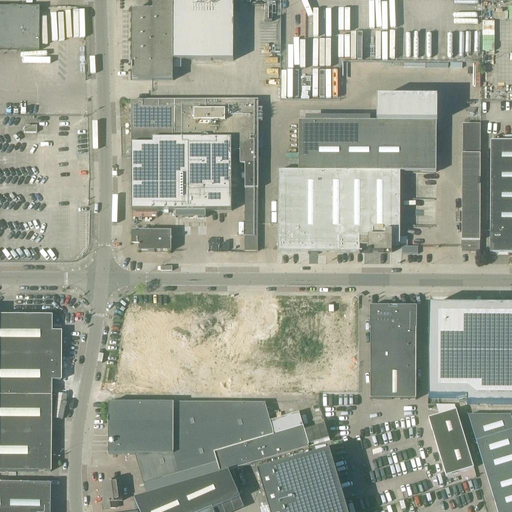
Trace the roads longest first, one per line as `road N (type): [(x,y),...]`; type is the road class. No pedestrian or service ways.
road 1 (unclassified): [(104,276),(511,279)]
road 2 (unclassified): [(75,511),(79,411),(104,276)]
road 3 (unclassified): [(104,276),(103,115)]
road 4 (unknown): [(103,94),(69,94),(65,31),(75,13),(101,13)]
